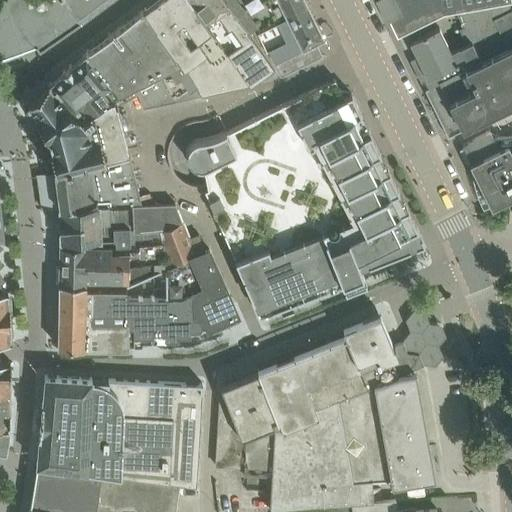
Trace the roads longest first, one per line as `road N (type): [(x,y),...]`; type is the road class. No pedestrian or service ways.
road 1 (residential): [(182,196),(146,172),(143,151),(153,125),(263,97),(366,47)]
road 2 (tertiary): [(472,257),(366,47)]
road 3 (tertiary): [(511,465),(496,335),(472,257)]
road 4 (residential): [(212,380),(208,511)]
